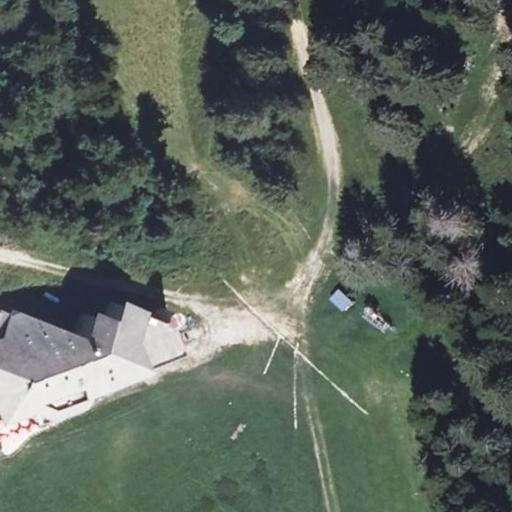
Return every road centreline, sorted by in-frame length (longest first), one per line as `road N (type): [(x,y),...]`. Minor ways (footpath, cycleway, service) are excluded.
road 1 (track): [(295,333),(132,91),(106,0)]
road 2 (track): [(315,241),(261,199),(210,134),(196,98),(185,0)]
road 3 (track): [(286,0),(328,147),(315,241)]
road 4 (track): [(315,241),(401,200),(491,106)]
road 5 (track): [(337,511),(295,333)]
